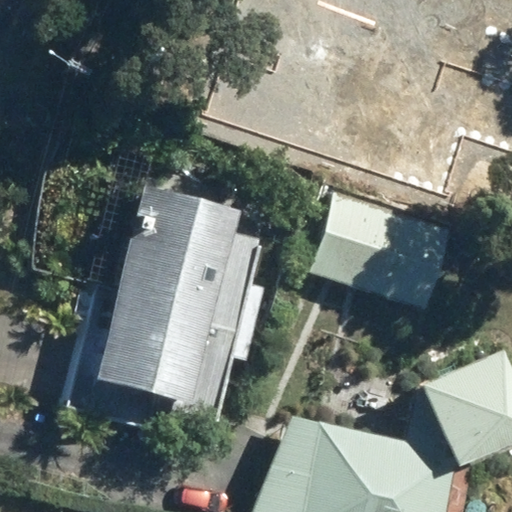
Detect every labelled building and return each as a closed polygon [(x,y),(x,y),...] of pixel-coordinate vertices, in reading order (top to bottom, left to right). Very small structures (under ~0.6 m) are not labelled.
[(315,47),(334,0),(237,0),(204,92),(451,183),(511,148),(511,21),(466,0),(451,0),(431,43),(373,16),(350,64),(315,47)] [(115,178),(58,412),(141,432),(147,410),(176,417),(210,425),(254,246),(221,238),(229,206),(115,178)] [(330,195),(302,271),(416,313),(444,236),(330,195)] [(511,382),(500,352),(412,386),(443,466),(511,439),(511,382)] [(275,422),(243,511),(433,511),(445,459),(275,422)]
